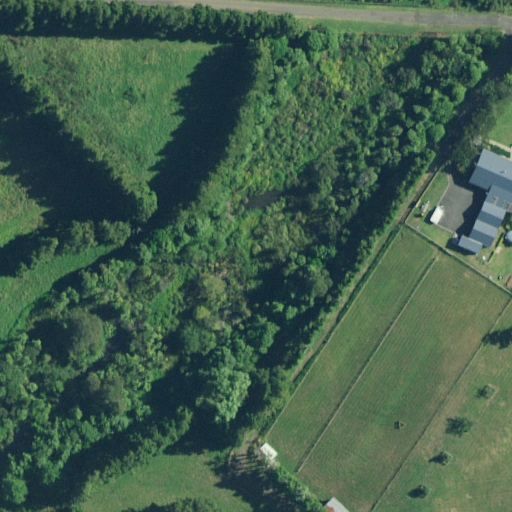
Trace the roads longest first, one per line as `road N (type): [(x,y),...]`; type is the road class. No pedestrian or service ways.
road 1 (track): [(304,511),(240,434),(240,408),(443,139),(511,61)]
road 2 (track): [(511,33),(498,21),(49,0)]
